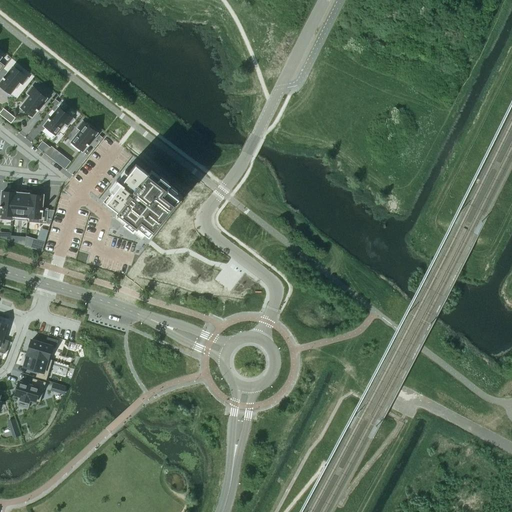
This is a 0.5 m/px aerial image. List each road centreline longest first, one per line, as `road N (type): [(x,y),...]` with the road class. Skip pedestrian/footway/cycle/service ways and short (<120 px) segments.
road 1 (unclassified): [(260,338),(276,288),(208,233),(204,215),(257,135),(327,0)]
road 2 (residential): [(117,147),(77,196),(47,286)]
road 3 (tertiary): [(47,286),(166,325)]
road 4 (residential): [(0,170),(54,174),(0,128)]
